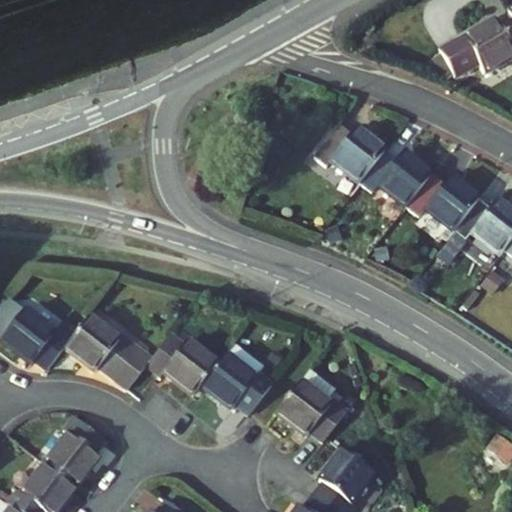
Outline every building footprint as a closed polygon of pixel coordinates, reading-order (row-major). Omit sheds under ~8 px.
[(495,22),(464,39),(440,53),(455,80),(479,66),(484,76),(511,59),(511,21),(499,28),(495,22)] [(331,163),(360,185),(385,153),(356,131),(351,136),(339,127),(315,160),(327,169),(331,163)] [(397,163),(385,153),(360,185),(373,194),(378,187),(407,209),(433,176),(403,154),(397,163)] [(454,233),(480,200),(451,178),(445,186),(433,176),(407,209),(420,219),(426,212),(454,233)] [(511,212),(498,202),(492,209),(480,200),(454,233),(467,243),(473,235),(501,256),(504,253),(511,242),(511,212)] [(4,296),(0,301),(0,342),(31,366),(34,361),(48,372),(64,351),(79,331),(66,321),(55,335),(4,296)] [(94,374),(97,370),(126,392),(144,368),(150,360),(121,338),(118,343),(87,320),(79,331),(64,351),(94,374)] [(200,388),(217,367),(185,343),(182,347),(169,337),(150,360),(144,368),(158,378),(162,374),(193,398),(200,388)] [(248,418),(250,415),(272,387),(259,376),(262,373),(230,349),(217,367),(200,388),(232,412),(234,408),(248,418)] [(309,372),(300,384),(331,407),(334,403),(340,395),(309,372)] [(331,407),(300,384),(276,415),(307,438),(308,436),(312,436),(323,444),(347,413),(334,403),(331,407)] [(354,404),(361,396),(354,390),(347,399),(354,404)] [(63,432),(67,435),(43,467),(73,491),(98,459),(95,456),(105,443),(73,419),(63,432)] [(511,471),(511,452),(494,447),(488,463),(511,471)] [(323,485),(313,497),(332,511),(352,511),(355,510),(350,505),(373,475),(342,451),(318,482),(323,485)] [(6,507),(12,511),(57,511),(73,491),(43,467),(20,497),(16,494),(6,507)] [(295,511),(332,511),(313,497),(303,510),(299,507),(295,511)] [(12,511),(6,507),(0,501),(0,511),(12,511)] [(178,511),(167,503),(159,511),(178,511)]
